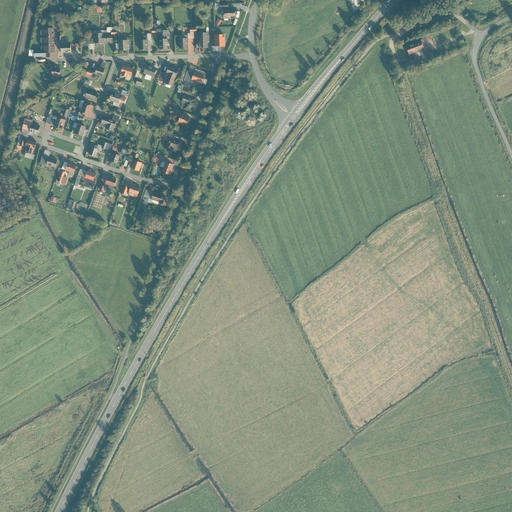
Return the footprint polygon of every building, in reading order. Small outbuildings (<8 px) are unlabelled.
[(223,9),(229,8),(229,4),(219,5),(219,9),(221,9),(221,18),(224,18),(223,9)] [(229,8),(223,9),(224,18),(224,19),(237,19),(236,8),(229,8)] [(188,36),(188,39),(195,39),(195,32),(198,32),(197,28),(187,29),(188,36)] [(43,29),(43,37),(55,37),(55,29),(43,29)] [(163,31),(164,40),(168,40),(168,43),(173,43),(173,30),(163,31)] [(164,40),(163,31),(152,31),(152,34),(156,34),(157,40),(159,40),(164,40)] [(107,33),(95,33),(95,44),(112,44),(112,35),(112,33),(107,33)] [(208,33),(199,33),(200,42),(197,42),(197,49),(209,48),(208,33)] [(225,34),(214,35),(215,47),(225,47),(225,34)] [(188,36),(179,36),(179,49),(188,49),(188,39),(188,36)] [(43,37),(43,45),(55,45),(55,37),(43,37)] [(411,55),(425,50),(422,39),(407,45),(411,55)] [(148,40),(139,40),(140,51),(148,51),(148,40)] [(164,40),(159,40),(159,50),(169,50),(168,43),(168,40),(164,40)] [(129,41),(119,41),(120,52),(129,51),(129,41)] [(72,44),(61,45),(61,54),(72,54),(72,44)] [(43,45),(43,53),(55,53),(55,45),(43,45)] [(134,69),(123,65),(119,78),(130,82),(134,69)] [(158,69),(147,65),(143,74),(146,75),(145,80),(151,81),(152,77),(154,78),(158,69)] [(197,67),(191,65),(188,72),(185,71),(182,80),(194,84),(194,82),(203,84),(206,73),(196,70),(197,67)] [(179,72),(165,67),(163,73),(169,75),(165,85),(172,88),(179,72)] [(93,73),(87,71),(86,76),(93,78),(93,75),(103,78),(105,72),(94,68),(93,73)] [(61,70),(52,69),(52,77),(60,77),(61,70)] [(98,93),(88,89),(85,98),(95,102),(98,93)] [(121,95),(112,92),(108,101),(118,104),(121,95)] [(196,99),(184,95),(181,104),(185,105),(183,110),(192,113),(196,99)] [(93,106),(83,103),(80,114),(89,117),(93,106)] [(190,117),(176,113),(175,117),(179,119),(178,123),(187,126),(190,117)] [(66,121),(48,115),(46,124),(54,127),(54,128),(62,131),(66,121)] [(112,121),(102,118),(101,124),(106,126),(105,129),(114,132),(116,123),(119,123),(120,118),(113,116),(112,121)] [(38,135),(40,128),(31,125),(29,133),(38,135)] [(85,127),(77,125),(75,134),(83,136),(85,127)] [(183,142),(169,138),(165,150),(174,153),(175,148),(180,150),(183,142)] [(37,141),(27,139),(25,148),(26,148),(25,153),(32,155),(34,150),(35,150),(37,141)] [(112,145),(104,142),(101,148),(110,151),(112,145)] [(99,150),(91,147),(89,155),(96,157),(99,150)] [(121,156),(112,153),(110,157),(112,158),(110,162),(117,165),(121,156)] [(58,162),(49,158),(46,166),(55,169),(58,162)] [(143,164),(134,161),(131,169),(140,172),(143,164)] [(77,167),(64,162),(62,169),(74,174),(77,167)] [(165,164),(162,163),(160,167),(163,168),(162,173),(171,176),(174,165),(166,162),(165,164)] [(87,173),(80,170),(78,176),(74,186),(78,187),(79,185),(93,190),(96,182),(94,181),(96,174),(88,170),(87,173)] [(118,180),(103,175),(102,181),(105,182),(105,184),(115,188),(118,180)] [(141,188),(126,183),(122,194),(126,196),(126,195),(137,198),(141,188)] [(169,197),(146,190),(142,202),(142,204),(147,205),(148,201),(166,207),(169,197)] [(67,209),(74,211),(78,202),(71,199),(67,209)]
